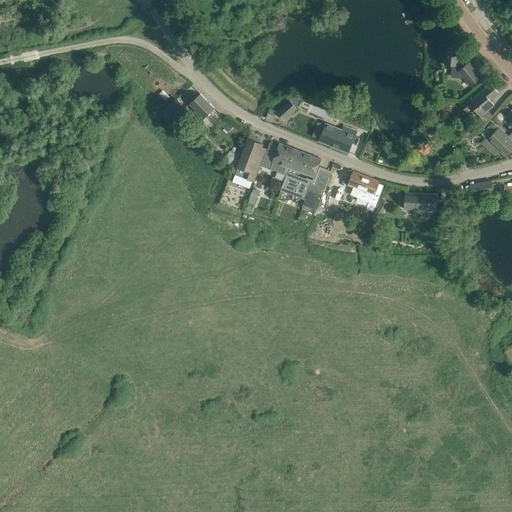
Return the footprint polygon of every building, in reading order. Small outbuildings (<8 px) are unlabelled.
[(447,48),(446,63),(445,65),(453,66),(452,77),(464,78),(470,85),(482,76),(476,69),(475,70),(469,63),(465,66),(457,64),(459,49),(447,48)] [(499,94),(491,84),(479,94),(480,95),(475,99),(472,94),(460,104),(466,111),(472,106),(480,117),(494,105),(490,101),(499,94)] [(214,109),(200,94),(190,104),(195,110),(194,111),(203,120),(214,109)] [(186,108),(176,99),(162,113),(171,122),(186,108)] [(278,112),(284,120),(296,109),(290,101),(278,112)] [(500,111),(493,119),(501,125),(504,121),(509,125),(509,126),(511,128),(511,109),(506,116),(500,111)] [(225,120),(220,126),(227,133),(233,127),(225,120)] [(319,122),(313,137),(320,140),(319,141),(348,152),(357,131),(344,126),(342,130),(326,124),(326,125),(319,122)] [(492,123),(482,134),(506,156),(511,149),(511,132),(508,137),(499,128),(498,128),(492,123)] [(247,144),(232,182),(250,188),(252,181),(255,182),(267,149),(261,147),(262,144),(253,141),(255,136),(250,134),(247,144)] [(199,137),(195,142),(204,150),(208,145),(199,137)] [(428,142),(418,151),(424,157),(434,148),(429,142),(428,142)] [(262,164),(261,166),(263,166),(263,167),(269,169),(269,168),(270,169),(270,170),(286,176),(287,173),(289,168),(296,149),(280,143),(279,146),(270,143),(262,164)] [(284,182),(281,190),(293,194),(292,195),(293,195),(294,195),(305,199),(313,179),(306,177),(306,178),(296,174),(297,170),(314,176),(315,173),(321,159),(296,149),(289,168),(287,173),(286,176),(284,182)] [(230,150),(225,160),(235,165),(237,165),(241,155),(240,155),(231,151),(230,150)] [(465,162),(458,150),(446,157),(453,169),(465,162)] [(305,199),(303,206),(316,212),(323,193),(332,171),(320,167),(317,174),(315,173),(314,176),(313,179),(305,199)] [(353,171),(348,185),(353,187),(350,195),(357,197),(355,203),(366,208),(366,209),(373,211),(379,197),(384,185),(379,183),(379,181),(353,171)] [(491,181),(481,183),(483,194),(493,193),(492,189),(491,184),(491,181)] [(253,189),(248,202),(255,205),(260,191),(253,189)] [(436,211),(437,194),(405,193),(404,209),(436,211)] [(377,208),(375,214),(381,217),(388,202),(382,199),(380,202),(377,208)]
